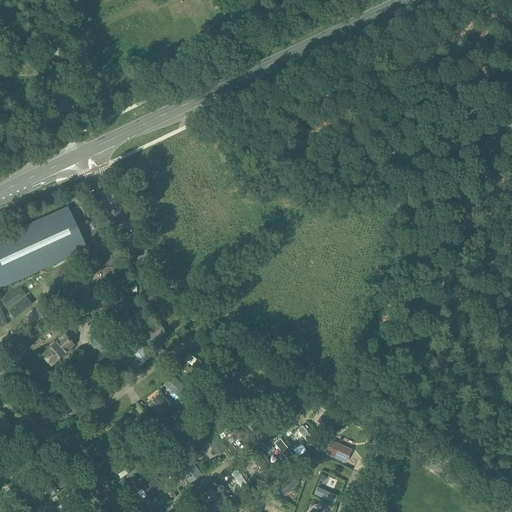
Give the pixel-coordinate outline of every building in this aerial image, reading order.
[(259,180),(272,175),(265,158),(253,163),(259,180)] [(68,207),(0,237),(0,289),(87,249),(68,207)] [(252,242),(255,248),(263,244),(260,238),(252,242)] [(89,281),(77,273),(64,292),(76,300),(89,281)] [(69,311),(75,301),(66,295),(59,304),(69,311)] [(149,346),(166,334),(157,322),(140,334),(149,346)] [(52,366),(73,346),(64,335),(42,356),(52,366)] [(151,358),(135,338),(124,347),(140,367),(151,358)] [(105,339),(95,348),(100,353),(91,360),(100,370),(117,354),(105,339)] [(72,351),(50,368),(53,372),(75,355),(72,351)] [(186,373),(183,377),(189,382),(203,365),(197,360),(189,369),(186,367),(183,371),(186,373)] [(106,367),(101,372),(114,386),(119,381),(118,381),(122,378),(111,366),(108,369),(106,367)] [(0,388),(9,383),(0,368),(0,388)] [(205,379),(200,385),(212,395),(227,377),(222,373),(212,385),(205,379)] [(39,399),(46,393),(29,374),(23,380),(39,399)] [(84,376),(71,384),(68,386),(83,407),(95,398),(85,384),(89,381),(84,376)] [(185,397),(189,393),(173,377),(169,382),(177,390),(174,393),(179,397),(182,394),(185,397)] [(158,395),(152,401),(159,410),(156,413),(158,416),(162,413),(164,415),(171,410),(158,395)] [(60,421),(68,416),(55,396),(47,401),(60,421)] [(207,421),(213,417),(208,410),(212,407),(206,398),(201,400),(202,401),(197,405),(207,421)] [(248,425),(247,426),(253,432),(269,417),(264,411),(254,420),(246,411),(239,416),(248,425)] [(330,432),(338,421),(325,411),(317,422),(330,432)] [(142,440),(154,430),(142,415),(130,424),(142,440)] [(240,441),(245,437),(233,422),(227,427),(235,436),(232,438),(234,441),(238,439),(240,441)] [(173,424),(163,430),(174,447),(184,440),(173,424)] [(41,427),(38,429),(36,425),(32,427),(30,430),(43,448),(47,446),(49,444),(43,435),(46,433),(41,427)] [(0,444),(0,445),(18,432),(14,427),(4,434),(2,432),(0,433),(0,444)] [(310,446),(315,442),(302,427),(298,431),(303,437),(301,440),(304,443),(306,441),(310,446)] [(111,459),(125,449),(113,430),(107,434),(115,447),(106,453),(111,459)] [(217,456),(224,452),(213,437),(207,441),(214,450),(210,453),(213,456),(216,454),(217,456)] [(345,464),(351,450),(332,442),(326,455),(345,464)] [(189,484),(202,475),(186,455),(166,471),(172,480),(182,474),(189,484)] [(16,459),(12,462),(15,467),(13,468),(18,475),(35,464),(30,457),(19,464),(16,459)] [(116,483),(134,471),(126,458),(107,470),(116,483)] [(74,463),(59,472),(66,483),(80,474),(74,463)] [(39,486),(43,493),(49,490),(52,495),(57,492),(43,468),(38,471),(43,480),(41,482),(42,485),(39,486)] [(0,482),(11,477),(7,469),(0,472),(0,482)] [(243,492),(249,488),(237,471),(231,475),(239,485),(235,488),(237,492),(241,489),(243,492)] [(163,490),(164,490),(156,479),(142,489),(150,500),(157,495),(159,498),(161,496),(165,494),(163,490)] [(83,495),(95,488),(89,480),(70,492),(80,508),(88,503),(83,495)] [(209,511),(215,511),(226,504),(213,487),(207,492),(215,503),(207,509),(209,511)] [(140,506),(145,503),(141,496),(136,499),(140,506)] [(333,509),(335,503),(317,497),(315,503),(333,509)] [(16,503),(1,511),(15,511),(20,509),(16,503)] [(134,511),(129,503),(118,511),(119,511),(134,511)]
